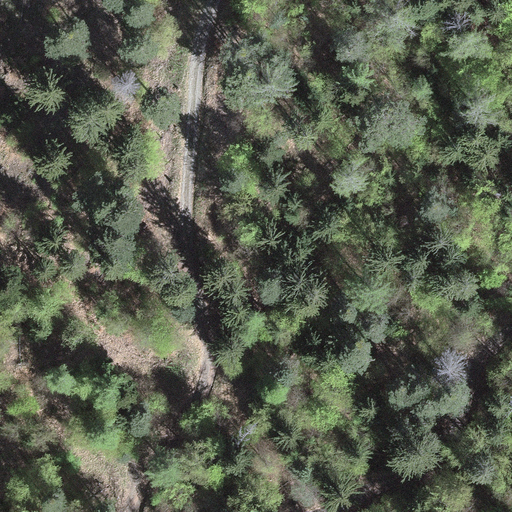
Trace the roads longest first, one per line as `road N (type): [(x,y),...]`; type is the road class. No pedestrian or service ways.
road 1 (track): [(212,0),(186,41),(181,245),(205,341),(125,511)]
road 2 (track): [(297,511),(433,466),(511,351)]
